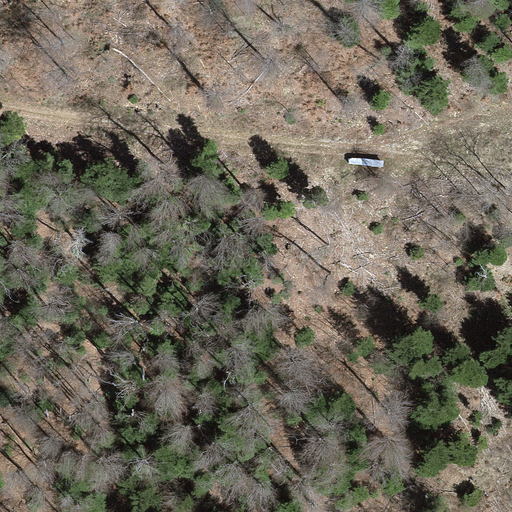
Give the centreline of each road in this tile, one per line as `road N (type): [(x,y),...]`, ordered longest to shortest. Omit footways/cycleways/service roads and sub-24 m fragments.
road 1 (track): [(511,164),(0,119)]
road 2 (track): [(511,112),(431,134),(390,156)]
